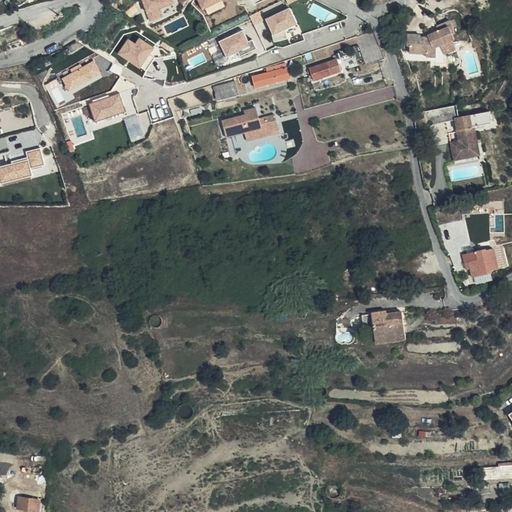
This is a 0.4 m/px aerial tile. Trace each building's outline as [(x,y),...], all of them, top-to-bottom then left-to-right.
[(143,0),(151,22),(165,17),(161,7),(176,2),(174,0),(143,0)] [(199,0),(202,8),(224,0),(199,0)] [(163,8),(165,15),(178,11),(176,4),(163,8)] [(293,8),(267,15),(274,40),(300,32),(293,8)] [(457,27),(454,20),(437,27),(439,31),(428,36),(427,38),(420,38),(420,36),(408,35),(407,47),(410,47),(409,54),(426,55),(426,57),(435,58),(436,48),(441,47),(444,55),(456,50),(453,41),(454,40),(452,35),(455,34),(453,28),(457,27)] [(244,28),(220,39),(227,56),(252,45),(244,28)] [(139,36),(137,42),(128,37),(119,54),(144,67),(155,45),(139,36)] [(95,59),(62,75),(71,92),(103,75),(95,59)] [(314,80),(341,71),(337,59),(310,69),(314,80)] [(288,78),(285,65),(272,69),(273,72),(256,76),(253,77),(256,87),(288,78)] [(222,85),(214,87),(216,96),(221,94),(222,99),(239,95),(234,82),(222,85)] [(89,103),(97,122),(127,110),(119,91),(89,103)] [(467,102),(447,105),(450,121),(460,120),(463,142),(453,144),(455,154),(463,152),(464,158),(480,156),(477,133),(479,132),(487,131),(487,128),(497,127),(495,114),(470,118),(467,102)] [(447,105),(429,109),(432,125),(450,121),(447,105)] [(248,141),(271,135),(267,117),(260,119),(257,107),(244,110),(245,115),(222,122),(227,138),(245,133),(248,141)] [(137,113),(125,117),(133,141),(144,137),(137,113)] [(267,117),(271,135),(280,132),(276,115),(267,117)] [(460,120),(450,121),(453,144),(463,142),(460,120)] [(463,152),(455,154),(456,162),(483,158),(479,132),(477,133),(480,156),(464,158),(463,152)] [(0,176),(2,183),(34,176),(32,167),(46,163),(42,147),(27,150),(29,158),(0,164),(0,176)] [(480,219),(494,218),(494,204),(479,205),(480,219)] [(504,248),(494,249),(498,269),(508,267),(504,248)] [(498,269),(494,249),(486,251),(486,250),(463,255),(466,266),(469,265),(470,268),(472,277),(476,277),(490,274),(493,273),(492,271),(498,269)] [(491,277),(490,274),(476,277),(478,284),(489,282),(491,280),(491,277)] [(474,322),(485,311),(481,307),(470,319),(474,322)] [(372,313),(374,327),(376,340),(391,337),(392,342),(406,339),(402,312),(387,314),(387,311),(372,313)] [(365,329),(374,327),(372,313),(363,315),(365,329)] [(511,463),(492,467),(493,475),(511,471),(511,463)] [(502,502),(501,494),(487,495),(488,502),(502,502)] [(39,511),(40,500),(19,497),(17,509),(39,511)]
